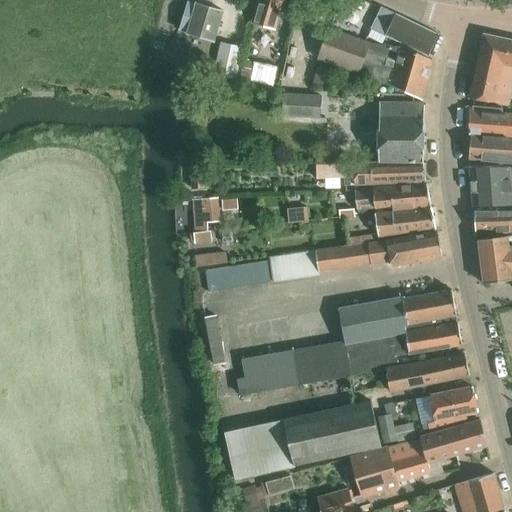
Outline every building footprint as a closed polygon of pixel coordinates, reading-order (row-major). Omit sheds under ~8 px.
[(188,3),(180,30),(182,30),(187,32),(187,33),(191,34),(216,42),(226,10),(218,8),(196,0),(195,5),(190,3),(188,3)] [(283,0),(260,0),(254,23),(275,29),(283,4),(283,0)] [(439,35),(382,7),(371,29),(428,57),(439,35)] [(319,60),(360,75),(372,78),(371,84),(379,87),(381,82),(386,84),(423,101),(434,61),(402,45),(400,48),(386,44),(385,45),(371,43),(330,29),(319,60)] [(511,40),(484,35),(470,99),(510,105),(511,94),(511,40)] [(235,79),(242,45),(221,41),(214,74),(235,79)] [(253,60),(249,80),(273,85),(277,65),(253,60)] [(312,85),(331,90),(335,73),(316,68),(312,85)] [(308,95),(307,118),(319,119),(320,96),(308,95)] [(415,103),(380,103),(379,118),(379,162),(423,163),(424,114),(424,104),(415,103)] [(469,135),(471,135),(511,138),(511,113),(503,113),(503,109),(470,106),(469,135)] [(511,138),(471,135),(469,160),(511,163),(511,138)] [(206,189),(206,171),(204,171),(204,162),(192,163),(192,171),(192,189),(206,189)] [(327,164),(316,164),(316,165),(317,177),(325,177),(338,177),(340,177),(344,177),(344,186),(355,185),(425,182),(423,168),(423,164),(423,163),(379,162),(354,163),(354,164),(327,164)] [(511,168),(470,168),(473,206),(475,206),(511,206),(511,168)] [(358,211),(359,215),(369,214),(369,210),(377,209),(393,207),(394,211),(375,213),(376,215),(393,213),(393,212),(432,207),(427,185),(355,190),(358,211)] [(196,232),(207,232),(209,231),(208,224),(219,223),(217,207),(217,199),(193,200),(196,232)] [(237,200),(223,201),(223,211),(238,210),(237,200)] [(511,206),(475,206),(475,212),(476,234),(478,234),(507,233),(511,233),(511,206)] [(378,237),(436,229),(432,207),(393,212),(393,213),(376,215),(378,237)] [(354,210),(339,211),(340,219),(355,218),(354,210)] [(211,232),(193,234),(195,244),(212,242),(211,232)] [(270,259),(270,261),(273,282),(319,276),(318,272),(391,262),(392,267),(443,258),(439,232),(387,241),(379,242),(368,244),(367,236),(347,239),(348,246),(317,251),(270,259)] [(377,234),(367,236),(368,244),(379,242),(377,234)] [(479,240),(482,268),(484,284),(511,280),(511,235),(509,236),(479,240)] [(226,253),(196,256),(197,267),(227,264),(226,253)] [(209,292),(270,283),(268,261),(206,271),(209,292)] [(241,396),(350,376),(352,376),(363,373),(399,367),(398,357),(462,345),(453,290),(404,299),(404,298),(340,309),(345,341),(242,359),(246,378),(238,379),(241,396)] [(224,363),(216,316),(206,318),(215,365),(224,363)] [(390,392),(470,377),(466,355),(386,369),(390,392)] [(430,396),(436,422),(426,424),(429,435),(469,424),(468,421),(467,415),(478,413),(473,387),(430,396)] [(355,405),(331,410),(341,455),(381,447),(382,447),(382,445),(375,419),(372,403),(372,401),(356,405),(355,405)] [(392,415),(377,419),(383,445),(398,442),(396,433),(395,431),(395,428),(392,415)] [(483,448),(488,447),(480,421),(469,424),(429,435),(389,448),(389,447),(351,458),(362,498),(400,487),(399,482),(432,473),(429,464),(474,450),(475,452),(483,450),(483,448)] [(462,511),(494,511),(503,509),(494,474),(454,485),(462,511)] [(277,480),(266,483),(269,491),(270,493),(280,490),(282,489),(279,479),(277,480)] [(254,486),(243,489),(244,492),(246,503),(247,504),(258,501),(266,499),(265,497),(264,495),(262,487),(262,488),(255,489),(254,486)] [(354,511),(348,489),(317,497),(321,511),(354,511)]
